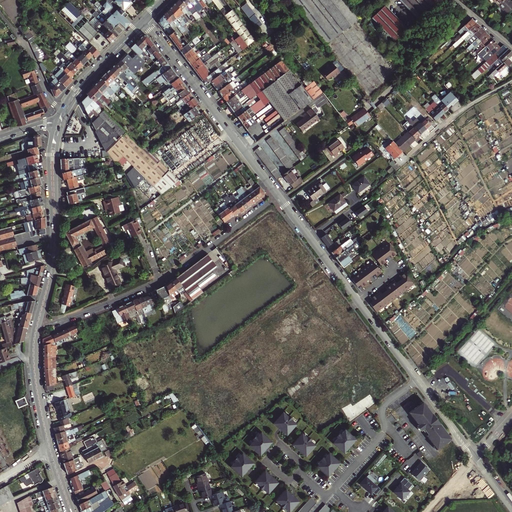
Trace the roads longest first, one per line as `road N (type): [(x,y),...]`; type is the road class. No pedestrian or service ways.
road 1 (residential): [(37,325),(166,277),(278,195)]
road 2 (residential): [(278,195),(416,379)]
road 3 (residential): [(145,19),(278,195)]
road 4 (secondary): [(54,122),(52,261)]
road 5 (secondary): [(52,261),(62,124)]
road 6 (secondary): [(37,325),(34,377),(48,444)]
